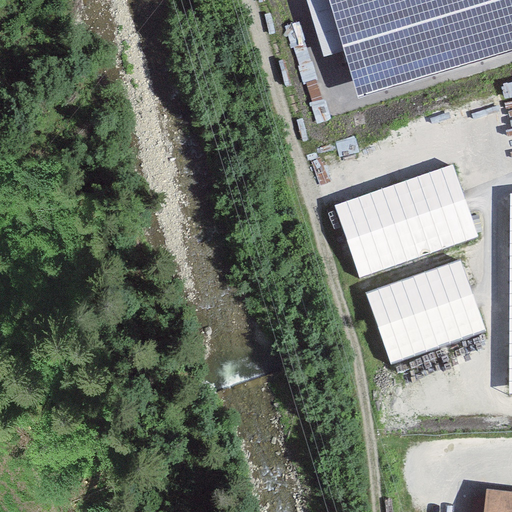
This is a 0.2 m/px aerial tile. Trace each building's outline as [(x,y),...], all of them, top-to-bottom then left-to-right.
[(511,0),(313,0),(330,59),(352,53),(367,103),(511,61),(511,0)] [(343,95),(344,74),(328,73),(328,95),(343,95)] [(340,210),(364,280),(483,239),(460,169),(340,210)] [(464,263),(372,299),(399,365),(491,329),(464,263)] [(511,511),(511,491),(491,490),(488,511),(511,511)]
